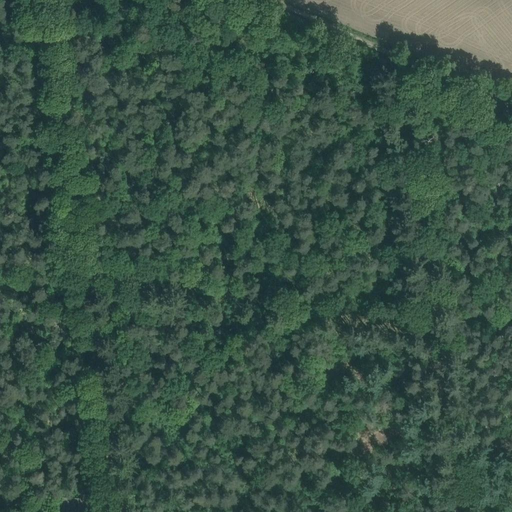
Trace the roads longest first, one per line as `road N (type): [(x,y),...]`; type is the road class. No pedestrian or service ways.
road 1 (track): [(405,62),(463,511)]
road 2 (track): [(511,346),(77,275)]
road 3 (track): [(77,275),(47,0)]
road 4 (track): [(264,0),(511,109)]
road 5 (track): [(77,275),(105,511)]
